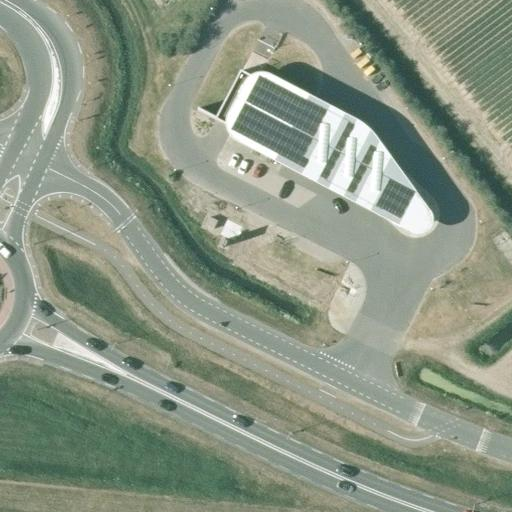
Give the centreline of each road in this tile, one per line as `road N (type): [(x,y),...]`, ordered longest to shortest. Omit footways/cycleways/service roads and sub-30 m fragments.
road 1 (unclassified): [(28,159),(113,207),(199,308),(511,453)]
road 2 (primary): [(425,511),(107,369)]
road 3 (primary): [(0,1),(37,28),(55,63),(51,107),(28,159)]
